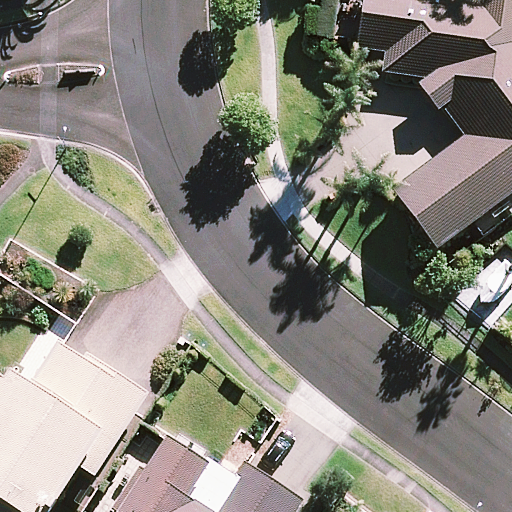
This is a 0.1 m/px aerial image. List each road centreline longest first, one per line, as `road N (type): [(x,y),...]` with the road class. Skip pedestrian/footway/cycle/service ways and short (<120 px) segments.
road 1 (residential): [(511,473),(245,251),(195,171),(167,71)]
road 2 (residential): [(167,71),(0,74)]
